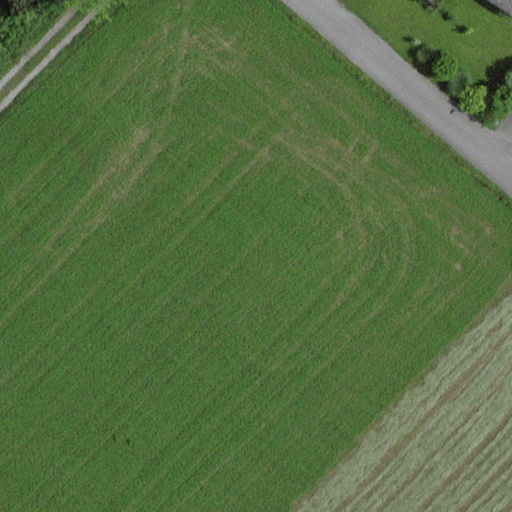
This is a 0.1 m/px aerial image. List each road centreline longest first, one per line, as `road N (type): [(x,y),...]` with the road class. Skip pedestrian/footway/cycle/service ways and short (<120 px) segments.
road 1 (residential): [(318,0),(511,163)]
road 2 (track): [(108,0),(0,111)]
